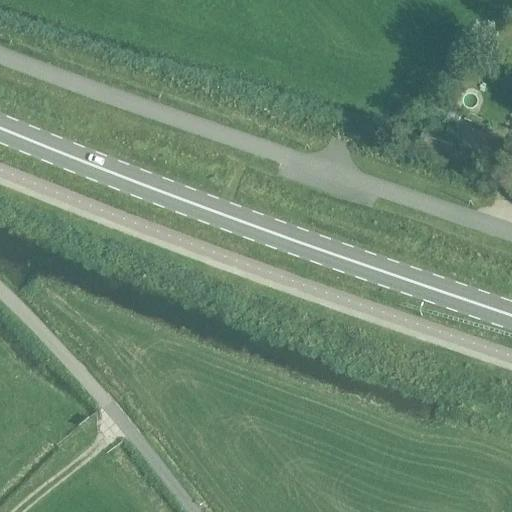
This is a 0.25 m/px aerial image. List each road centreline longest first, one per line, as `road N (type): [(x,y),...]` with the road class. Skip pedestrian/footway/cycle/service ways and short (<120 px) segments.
road 1 (primary): [(511,316),(257,232),(0,129)]
road 2 (residential): [(511,232),(0,53)]
road 3 (unclassified): [(190,511),(122,422),(0,290)]
road 4 (track): [(16,511),(122,422)]
